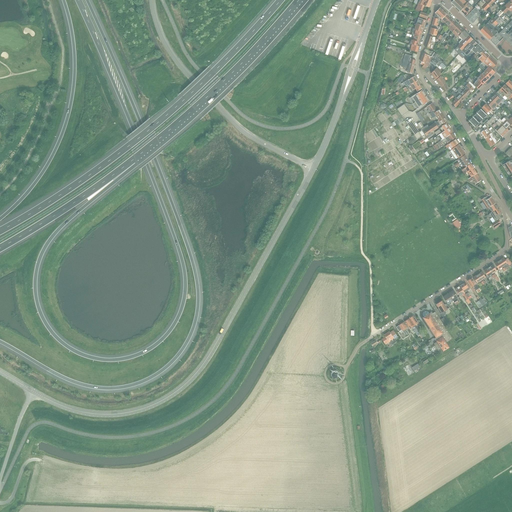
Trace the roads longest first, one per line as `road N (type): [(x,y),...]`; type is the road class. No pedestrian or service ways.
road 1 (motorway): [(78,0),(171,228),(185,293),(161,338),(144,352),(109,360),(59,340),(38,308),(35,271),(45,246),(134,158)]
road 2 (motorway): [(0,341),(57,374),(110,388),(160,372),(196,318),(188,247),(86,0)]
road 3 (tertiary): [(32,391),(79,411),(115,413),(151,405),(183,385),(207,358),(313,168)]
road 4 (motorway): [(281,0),(152,126),(0,230)]
road 5 (unclassified): [(313,168),(251,136),(192,80),(161,35),(151,0)]
road 6 (motorway): [(63,0),(74,51),(67,119),(36,182),(0,218)]
road 7 (motorway): [(134,158),(299,0)]
road 8 (residential): [(344,367),(361,343),(505,249)]
road 9 (motorway): [(0,248),(134,158)]
road 10 (residential): [(415,70),(491,189)]
